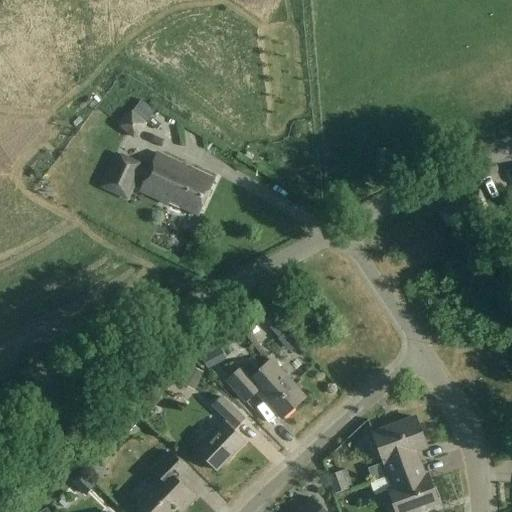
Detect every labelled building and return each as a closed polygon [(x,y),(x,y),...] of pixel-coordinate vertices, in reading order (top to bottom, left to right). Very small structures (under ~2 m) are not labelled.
[(198,215),(214,180),(157,154),(148,172),(141,168),(142,166),(117,154),(102,187),(127,199),(138,176),(145,179),(140,191),(168,204),(169,202),(198,215)] [(449,230),(486,210),(474,189),(438,209),(449,230)] [(281,343),(289,335),(286,331),(278,339),(281,343)] [(218,345),(200,354),(191,359),(202,369),(207,366),(208,369),(226,359),(218,345)] [(241,368),(225,383),(245,403),(254,395),(257,399),(259,397),(280,420),(303,397),(270,361),(250,378),(241,368)] [(202,373),(189,366),(183,379),(196,386),(202,373)] [(219,399),(211,408),(225,423),(222,426),(221,425),(195,452),(216,472),(243,444),(231,432),(241,421),(219,399)] [(388,477),(420,465),(415,451),(426,447),(415,416),(372,432),(386,470),(371,475),(373,481),(388,476),(388,477)] [(169,452),(151,471),(160,480),(135,503),(144,511),(172,511),(176,508),(178,511),(182,511),(194,499),(175,481),(186,470),(169,452)] [(451,456),(437,462),(442,473),(456,466),(451,456)] [(420,465),(388,477),(392,486),(387,488),(395,511),(412,511),(438,503),(427,473),(423,475),(420,465)] [(342,472),(328,477),(334,494),(348,489),(342,472)] [(85,496),(94,486),(81,473),(72,483),(85,496)] [(320,511),(308,500),(296,511),(320,511)]
